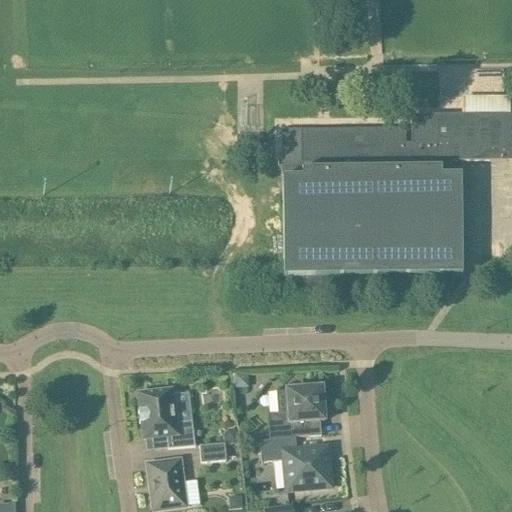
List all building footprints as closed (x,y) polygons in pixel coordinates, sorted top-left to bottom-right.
[(436,162),(450,162),(511,161),(511,115),(411,116),(411,144),(435,144),(436,162)] [(435,144),(411,144),(405,144),(405,130),(301,131),(281,131),(282,178),(283,278),(302,278),(304,290),(360,290),(360,277),(461,276),(460,177),(451,177),(450,162),(436,162),(435,144)] [(258,146),(258,136),(237,135),(237,146),(258,146)] [(247,376),(234,376),(234,388),(247,388),(247,376)] [(279,441),(295,439),(309,438),(308,424),(324,422),(322,405),(324,400),(324,396),(321,392),(321,389),(314,390),(314,385),(300,386),(301,391),(286,392),(287,414),(277,415),(279,440),(279,441)] [(175,425),(171,392),(138,396),(140,412),(137,413),(139,425),(141,425),(143,441),(166,438),(167,451),(194,448),(191,423),(175,425)] [(223,444),(235,442),(234,429),(228,430),(223,437),(223,444)] [(279,441),(279,440),(259,442),(261,464),(283,462),(285,493),(329,490),(326,450),(296,452),(295,439),(279,441)] [(200,465),(225,462),(224,446),(199,448),(200,465)] [(152,511),(158,511),(185,508),(179,462),(147,466),(152,511)]
